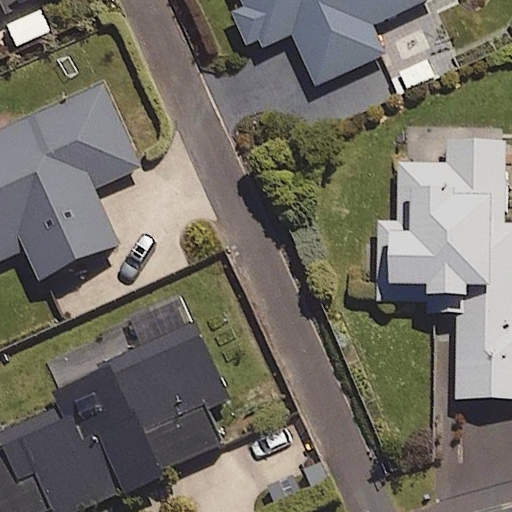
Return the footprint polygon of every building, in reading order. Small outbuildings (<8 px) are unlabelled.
[(0,0),(0,10),(3,9),(6,18),(46,0),(0,0)] [(237,0),(261,56),(295,41),(317,92),(387,61),(375,32),(436,5),(433,0),(237,0)] [(143,174),(106,93),(0,140),(0,268),(28,256),(43,291),(123,255),(96,196),(143,174)] [(401,229),(381,229),(381,241),(363,241),(363,307),(432,308),(431,321),(460,321),(459,408),(511,408),(511,230),(507,231),(508,148),(450,148),(450,169),(402,169),(401,229)] [(233,407),(199,330),(0,418),(0,511),(99,511),(227,456),(210,417),(233,407)]
